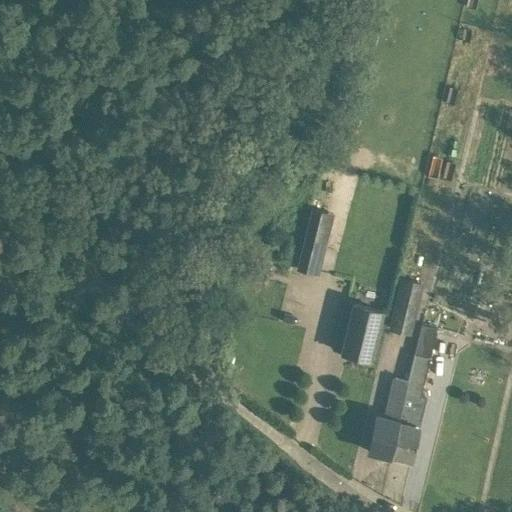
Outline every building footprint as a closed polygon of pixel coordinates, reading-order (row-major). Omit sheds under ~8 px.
[(314,273),(329,213),(312,208),(296,268),(314,273)] [(263,283),(268,264),(246,258),(241,278),(263,283)] [(408,333),(420,285),(402,280),(390,329),(408,333)] [(370,360),(382,312),(352,305),(340,353),(370,360)] [(421,396),(437,328),(421,325),(407,381),(403,401),(389,456),(411,462),(426,398),(421,396)] [(389,456),(403,401),(407,381),(395,379),(385,419),(376,416),(368,451),(389,456)]
